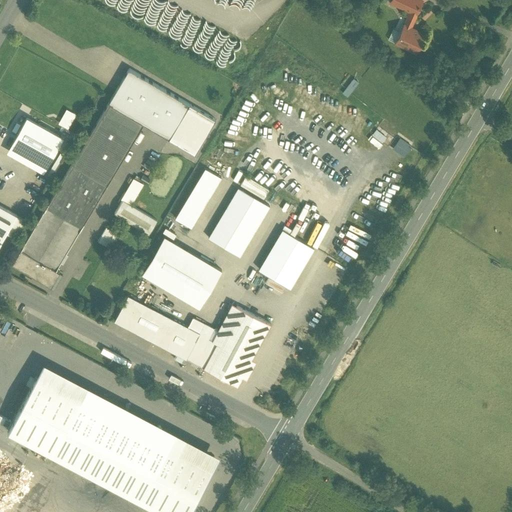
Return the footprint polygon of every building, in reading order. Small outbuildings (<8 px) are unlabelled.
[(423,0),(421,0),(391,0),(391,3),(410,12),(407,19),(413,22),(423,0)] [(413,22),(407,19),(405,25),(404,25),(396,43),(416,52),(417,50),(421,44),(420,43),(424,34),(411,28),(413,22)] [(215,119),(129,68),(109,103),(144,124),(195,154),(215,119)] [(300,81),(295,93),(326,93),(321,104),(321,98),(314,118),(331,124),(334,124),(340,126),(346,126),(346,109),(343,108),(347,100),(300,81)] [(267,140),(279,104),(266,100),(263,109),(250,105),(242,132),(267,140)] [(346,100),(346,132),(364,138),(374,111),(346,100)] [(144,124),(109,103),(73,163),(108,184),(144,124)] [(68,108),(61,123),(71,128),(78,113),(68,108)] [(64,137),(27,116),(6,152),(43,173),(64,137)] [(370,139),(381,147),(390,135),(378,127),(370,139)] [(402,137),(395,148),(406,156),(414,146),(402,137)] [(73,163),(21,249),(56,270),(108,184),(73,163)] [(384,163),(371,186),(397,200),(409,176),(384,163)] [(222,180),(205,170),(175,219),(192,229),(222,180)] [(244,185),(268,195),(272,187),(247,176),(244,185)] [(134,178),(122,199),(123,200),(130,205),(143,184),(134,178)] [(270,207),(238,189),(209,239),(240,258),(270,207)] [(368,191),(352,212),(376,229),(391,208),(368,191)] [(130,205),(123,200),(114,213),(149,234),(157,220),(130,205)] [(0,206),(0,241),(1,242),(16,215),(0,206)] [(118,232),(107,226),(98,241),(109,248),(118,232)] [(313,250),(282,232),(258,271),(290,290),(313,250)] [(222,273),(166,239),(143,277),(199,311),(222,273)] [(21,249),(14,260),(12,264),(51,287),(59,274),(58,274),(60,272),(21,249)] [(189,327),(128,296),(115,321),(204,368),(217,343),(214,342),(199,334),(204,324),(193,318),(189,327)] [(235,304),(214,342),(217,343),(204,368),(238,386),(245,374),(249,377),(257,361),(252,359),(271,324),(235,304)] [(42,364),(8,430),(163,511),(192,511),(221,458),(42,364)]
